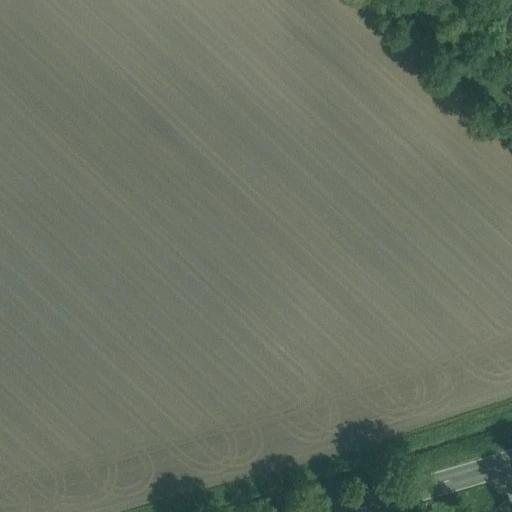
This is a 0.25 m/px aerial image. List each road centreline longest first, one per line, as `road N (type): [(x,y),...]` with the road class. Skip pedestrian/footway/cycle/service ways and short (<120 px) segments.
road 1 (tertiary): [(310,511),(511,452)]
road 2 (unclassified): [(511,90),(411,0)]
